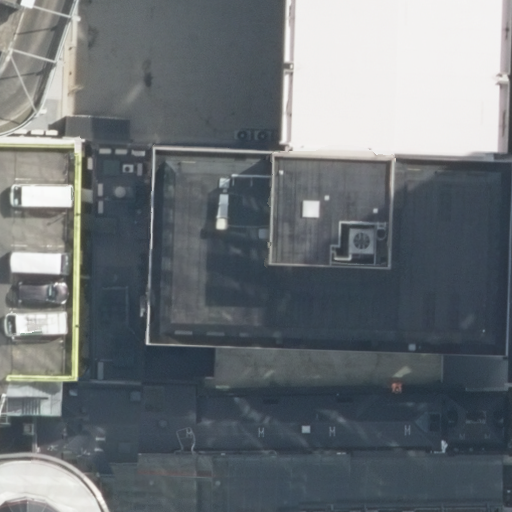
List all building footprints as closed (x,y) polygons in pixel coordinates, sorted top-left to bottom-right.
[(0,0),(0,140),(88,145),(127,146),(133,0),(0,0)] [(133,0),(127,146),(157,147),(284,146),(289,0),(133,0)] [(511,0),(289,0),(284,146),(511,153),(511,0)] [(80,391),(447,403),(448,372),(205,363),(149,361),(157,147),(127,146),(88,145),(80,376),(80,391)] [(511,153),(284,146),(157,147),(149,361),(205,363),(448,372),(511,374),(511,153)] [(511,405),(511,374),(448,372),(447,403),(511,405)] [(68,459),(502,463),(511,463),(511,405),(447,403),(80,391),(80,376),(69,376),(68,414),(37,413),(35,453),(47,452),(68,459)] [(0,511),(115,511),(114,507),(93,475),(68,459),(47,452),(35,453),(14,456),(1,458),(0,458),(0,511)] [(502,511),(502,497),(502,463),(68,459),(93,475),(114,507),(115,511),(502,511)]
